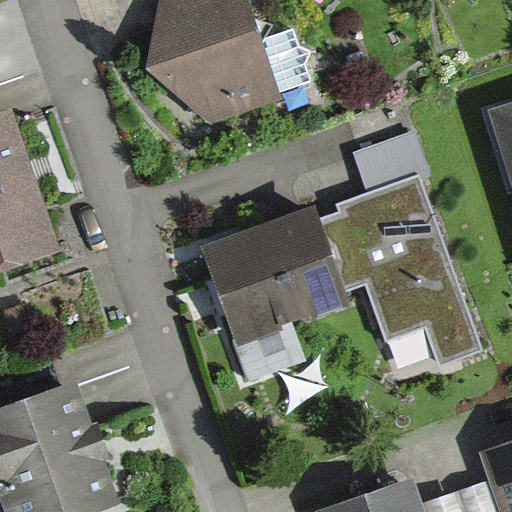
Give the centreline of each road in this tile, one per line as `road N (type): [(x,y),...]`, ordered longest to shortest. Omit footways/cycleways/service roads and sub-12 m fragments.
road 1 (residential): [(213,511),(40,0)]
road 2 (unknown): [(396,122),(117,225)]
